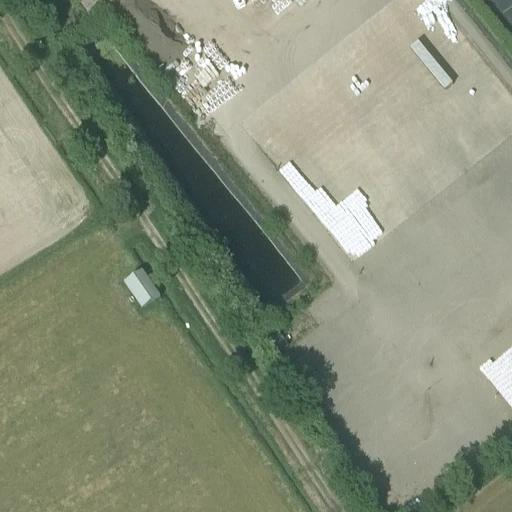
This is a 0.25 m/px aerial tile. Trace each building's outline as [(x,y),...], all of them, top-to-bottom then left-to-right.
[(120,0),(75,0),(93,22),(120,0)] [(450,106),(492,75),(435,0),(383,0),(434,67),(416,80),(391,47),(387,63),(377,70),(344,25),(322,19),(320,16),(300,10),(233,60),(223,94),(235,110),(233,115),(285,184),(293,177),(316,184),(436,94),(443,96),(450,106)] [(230,0),(238,9),(248,0),(230,0)] [(433,65),(413,40),(397,53),(417,78),(433,65)] [(449,183),(473,164),(463,152),(460,154),(452,143),(431,160),(449,183)] [(511,181),(503,189),(511,199),(511,181)] [(159,300),(142,275),(123,286),(140,311),(159,300)] [(333,288),(306,309),(316,322),(343,301),(333,288)] [(362,330),(292,373),(377,511),(401,511),(458,477),(408,397),(418,391),(381,331),(368,339),(362,330)]
